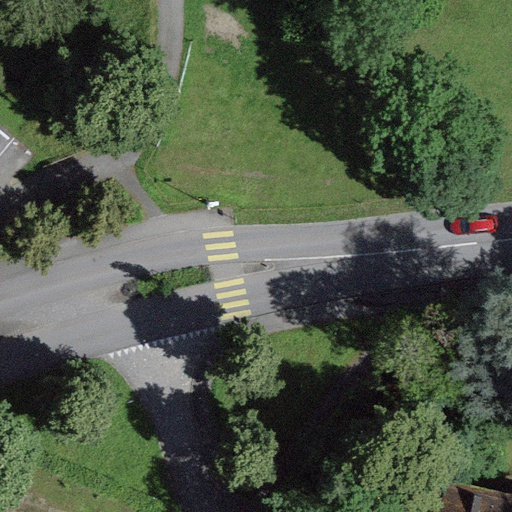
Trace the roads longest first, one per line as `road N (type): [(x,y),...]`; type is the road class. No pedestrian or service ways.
road 1 (secondary): [(143,287),(227,270),(511,239)]
road 2 (residential): [(202,511),(143,287)]
road 3 (secondary): [(0,328),(143,287)]
